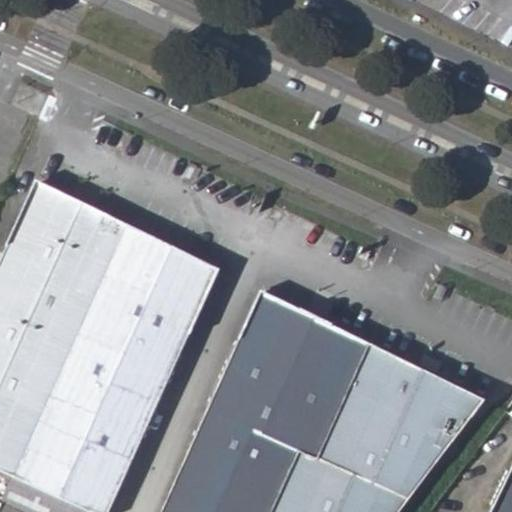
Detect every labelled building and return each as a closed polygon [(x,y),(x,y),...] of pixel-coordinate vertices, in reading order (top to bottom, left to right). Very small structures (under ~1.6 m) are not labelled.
[(43,186),(0,281),(0,473),(17,482),(6,510),(4,511),(117,511),(225,270),(43,186)] [(408,511),(491,394),(330,318),(310,309),(267,289),(168,511),(408,511)] [(310,309),(330,318),(337,303),(318,294),(310,309)] [(0,506),(6,510),(17,482),(0,473),(0,506)] [(511,511),(511,478),(496,511),(511,511)]
